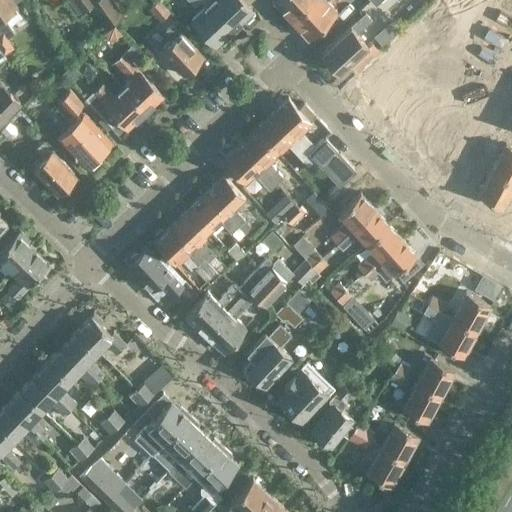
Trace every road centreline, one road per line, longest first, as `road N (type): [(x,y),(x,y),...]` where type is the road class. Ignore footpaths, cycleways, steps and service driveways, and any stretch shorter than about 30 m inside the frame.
road 1 (residential): [(352,511),(186,345),(162,335),(94,266)]
road 2 (residential): [(511,266),(430,214),(298,69)]
road 3 (residential): [(87,258),(275,71),(298,69)]
road 4 (residential): [(420,511),(511,347)]
road 5 (residential): [(0,360),(94,266)]
road 6 (residential): [(87,258),(0,174)]
